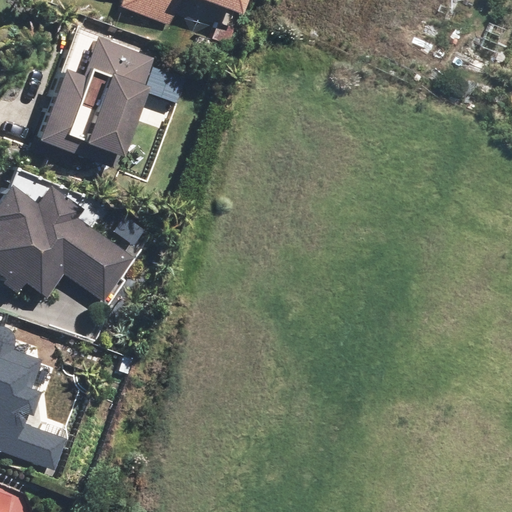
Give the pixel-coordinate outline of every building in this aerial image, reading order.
[(117,0),(115,6),(167,25),(176,0),(201,0),(235,13),(240,0),(117,0)] [(230,27),(212,21),(207,37),(225,43),(230,27)] [(31,134),(29,133),(23,149),(70,166),(75,153),(107,165),(148,54),(71,26),(31,134)] [(183,76),(164,69),(151,106),(170,113),(183,76)] [(0,282),(10,290),(18,279),(41,295),(58,271),(100,300),(131,256),(73,215),(79,206),(44,181),(31,200),(3,181),(0,185),(0,282)] [(0,449),(50,468),(62,437),(58,435),(62,426),(43,419),(40,428),(16,419),(20,409),(22,410),(31,385),(26,384),(36,357),(8,346),(11,337),(8,336),(8,330),(4,325),(0,323),(0,449)]
